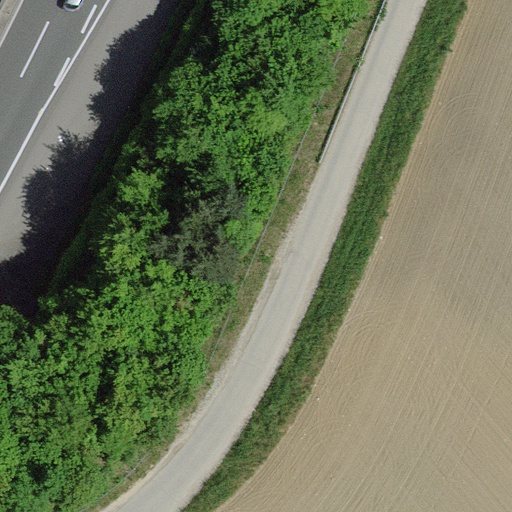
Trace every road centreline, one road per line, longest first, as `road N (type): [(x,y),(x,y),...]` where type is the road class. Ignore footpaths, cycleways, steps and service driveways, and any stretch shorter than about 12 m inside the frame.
road 1 (track): [(145,511),(208,446),(244,393),(409,0)]
road 2 (motorway): [(0,122),(61,0)]
